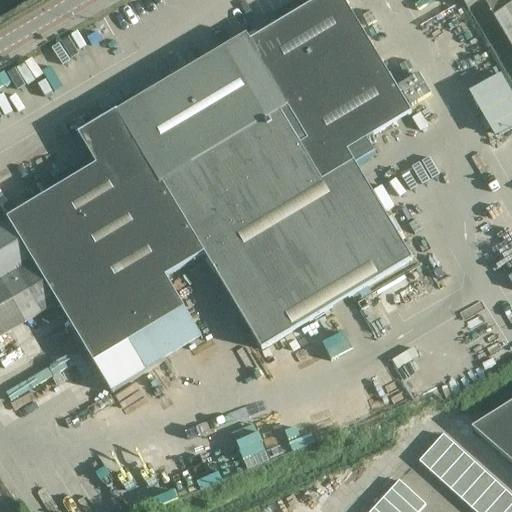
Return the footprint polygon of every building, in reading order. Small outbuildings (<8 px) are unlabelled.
[(413,261),(365,181),(384,169),(375,154),(356,166),(348,154),(413,117),(343,0),(325,0),(250,45),(245,37),(78,136),(96,167),(7,220),(8,222),(0,226),(0,359),(3,358),(0,353),(0,339),(57,306),(94,366),(185,310),(166,279),(205,255),(262,351),(413,261)] [(511,0),(462,0),(468,10),(484,0),(511,47),(511,0)] [(511,90),(503,73),(471,90),(496,137),(511,128),(511,90)] [(11,174),(0,179),(0,202),(4,210),(25,200),(11,174)] [(511,403),(470,430),(511,466),(511,403)] [(429,472),(453,445),(443,436),(419,463),(429,472)] [(440,482),(464,455),(453,445),(429,472),(440,482)] [(450,491),(474,464),(464,455),(440,482),(450,491)] [(461,501),(485,474),(474,464),(450,491),(461,501)] [(471,510),(495,483),(485,474),(461,501),(471,510)] [(399,482),(391,491),(413,511),(420,511),(426,507),(403,485),(399,482)] [(473,511),(487,511),(506,492),(495,483),(471,510),(473,511)] [(413,511),(391,491),(383,500),(395,511),(413,511)] [(506,511),(511,506),(511,498),(506,492),(487,511),(506,511)] [(395,511),(383,500),(373,510),(375,511),(395,511)]
